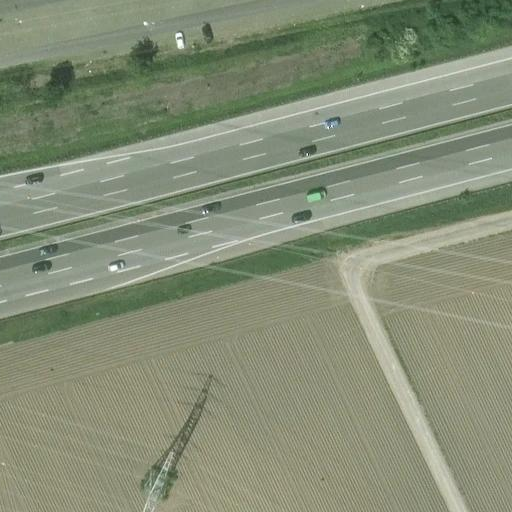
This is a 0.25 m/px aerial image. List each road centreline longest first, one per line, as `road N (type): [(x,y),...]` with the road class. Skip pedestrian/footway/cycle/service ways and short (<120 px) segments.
road 1 (motorway): [(511,82),(0,213)]
road 2 (motorway): [(0,278),(511,152)]
road 3 (track): [(460,511),(344,253)]
road 4 (track): [(511,214),(344,253)]
